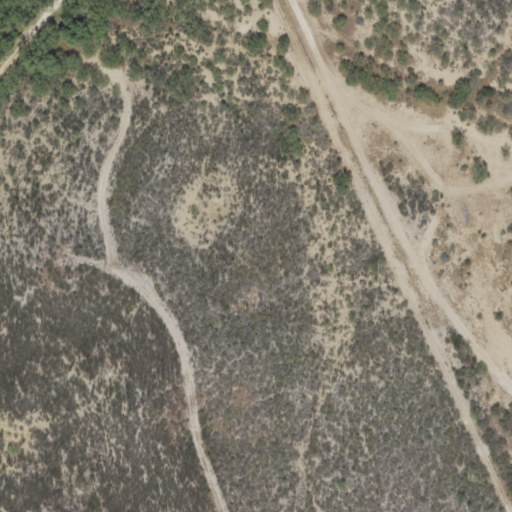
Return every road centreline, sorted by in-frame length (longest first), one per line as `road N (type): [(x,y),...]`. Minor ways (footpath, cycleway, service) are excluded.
road 1 (residential): [(511,408),(425,302),(295,0)]
road 2 (residential): [(107,196),(139,103),(72,47),(68,0)]
